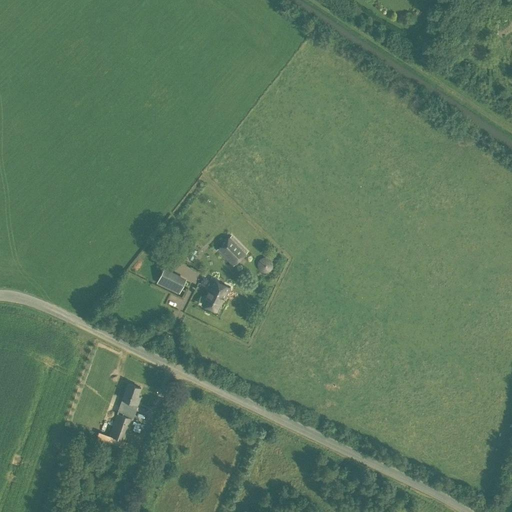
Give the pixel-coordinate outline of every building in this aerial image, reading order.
[(232,266),(247,251),(231,235),(216,250),(232,266)] [(158,250),(149,246),(146,253),(155,257),(158,250)] [(179,293),(186,278),(163,268),(156,283),(179,293)] [(218,312),(229,288),(212,280),(206,291),(208,292),(202,305),(218,312)] [(138,404),(140,397),(138,396),(141,388),(128,383),(122,399),(127,401),(125,407),(132,409),(134,403),(138,404)] [(133,419),(117,413),(109,436),(125,441),(133,419)]
